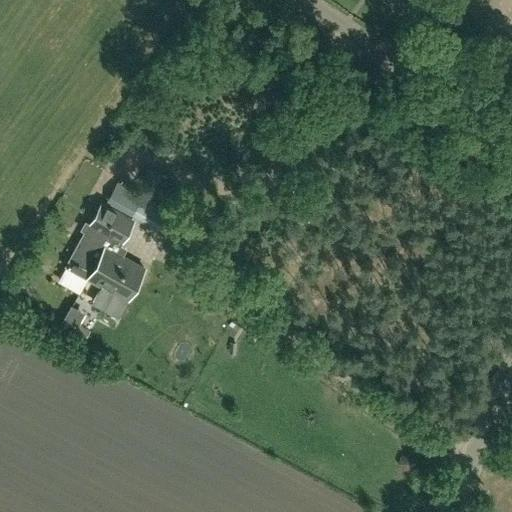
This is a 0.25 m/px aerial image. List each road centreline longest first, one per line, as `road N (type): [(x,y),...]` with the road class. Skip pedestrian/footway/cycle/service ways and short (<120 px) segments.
road 1 (unclassified): [(511,147),(297,0)]
road 2 (unclassified): [(454,511),(511,367)]
